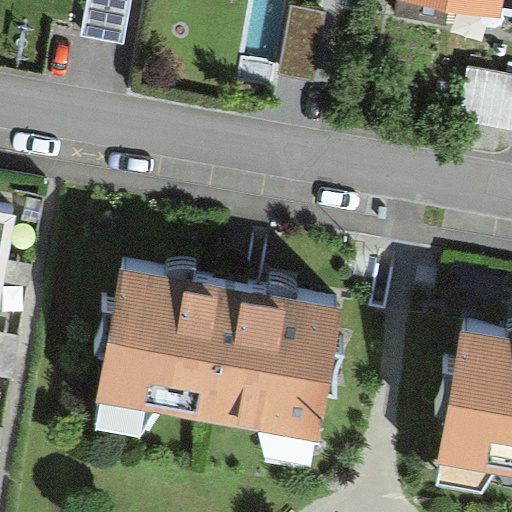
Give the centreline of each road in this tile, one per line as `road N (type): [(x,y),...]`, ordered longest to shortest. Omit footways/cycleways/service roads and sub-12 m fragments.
road 1 (residential): [(511,187),(0,100)]
road 2 (unknown): [(38,170),(46,191),(0,484)]
